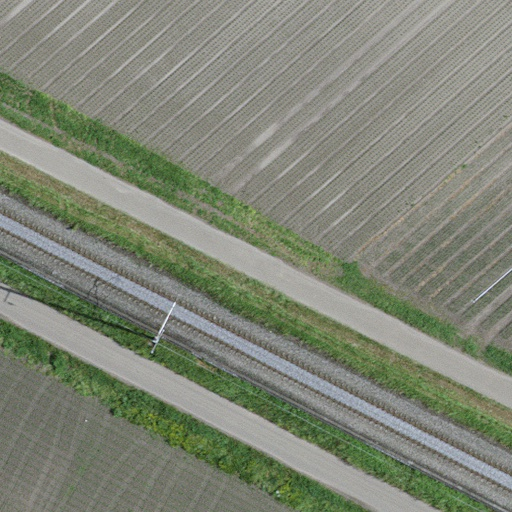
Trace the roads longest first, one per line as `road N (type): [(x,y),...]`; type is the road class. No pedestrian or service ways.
road 1 (unclassified): [(0,140),(511,398)]
road 2 (track): [(343,511),(0,335)]
